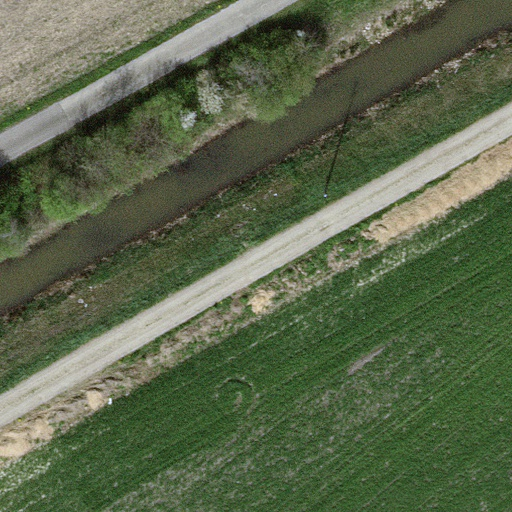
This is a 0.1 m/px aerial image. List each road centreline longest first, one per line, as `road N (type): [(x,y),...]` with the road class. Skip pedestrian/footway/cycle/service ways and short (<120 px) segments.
road 1 (track): [(0,421),(511,123)]
road 2 (track): [(286,0),(0,159)]
